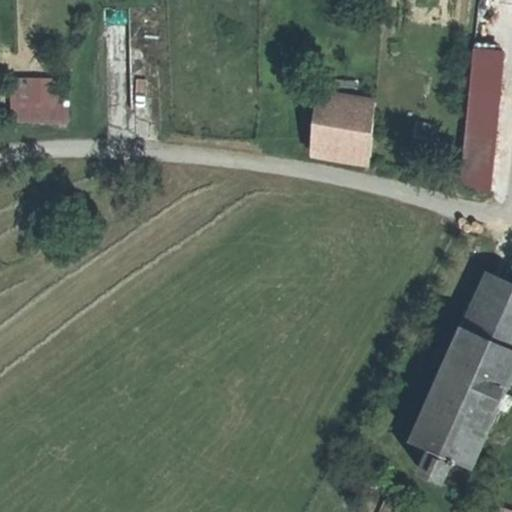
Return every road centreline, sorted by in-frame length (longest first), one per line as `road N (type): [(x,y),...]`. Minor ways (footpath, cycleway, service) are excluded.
road 1 (residential): [(145,148),(303,168),(511,224)]
road 2 (track): [(0,155),(54,146),(145,148)]
